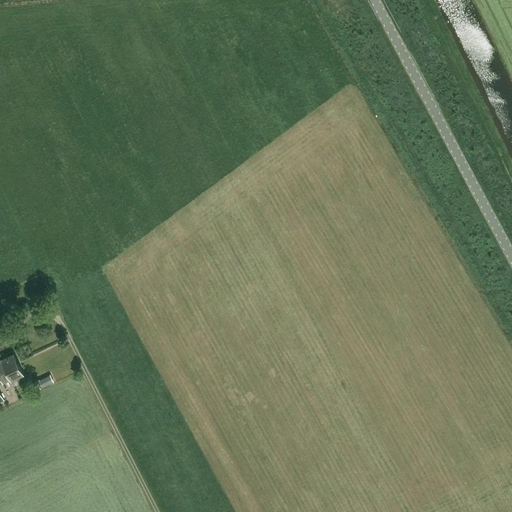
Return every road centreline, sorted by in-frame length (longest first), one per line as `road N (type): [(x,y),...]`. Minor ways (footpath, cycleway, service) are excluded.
road 1 (unclassified): [(374,0),(511,256)]
road 2 (track): [(158,511),(65,330),(50,315),(31,313)]
